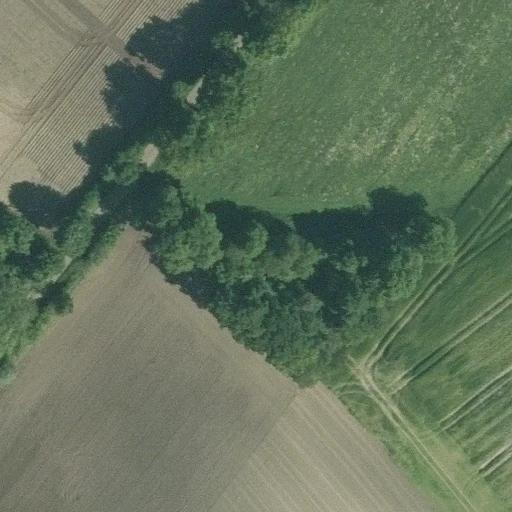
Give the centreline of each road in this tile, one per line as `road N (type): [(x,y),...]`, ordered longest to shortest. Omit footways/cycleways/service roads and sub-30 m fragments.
road 1 (unclassified): [(301,0),(182,193),(120,185),(0,358)]
road 2 (track): [(460,511),(346,370)]
